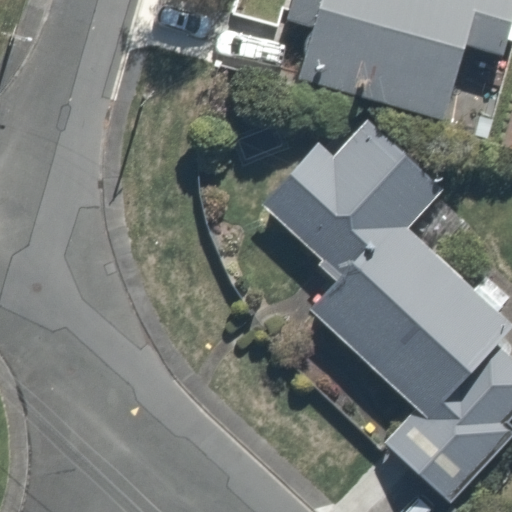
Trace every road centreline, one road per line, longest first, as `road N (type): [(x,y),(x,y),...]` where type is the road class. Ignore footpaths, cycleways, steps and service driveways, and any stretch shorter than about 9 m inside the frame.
road 1 (residential): [(19,249),(89,0)]
road 2 (residential): [(173,422),(19,249)]
road 3 (residential): [(268,511),(173,422)]
